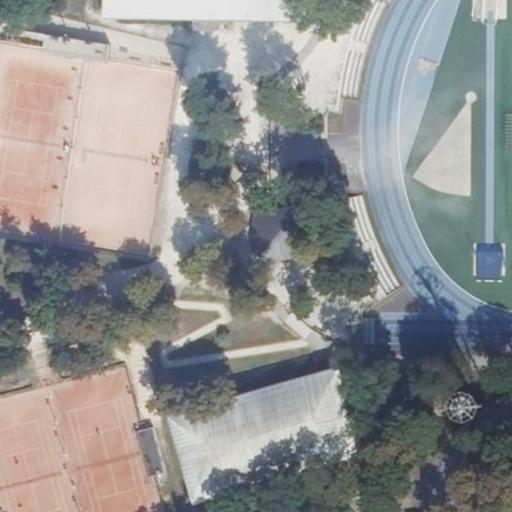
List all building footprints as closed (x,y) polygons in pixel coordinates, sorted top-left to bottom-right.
[(107,0),(107,19),(307,23),(307,0),(107,0)] [(306,242),(276,204),(243,229),(273,268),(306,242)] [(364,452),(338,367),(171,418),(197,503),(364,452)] [(449,405),(459,419),(479,404),(469,390),(449,405)] [(152,428),(139,431),(146,462),(160,458),(152,428)]
